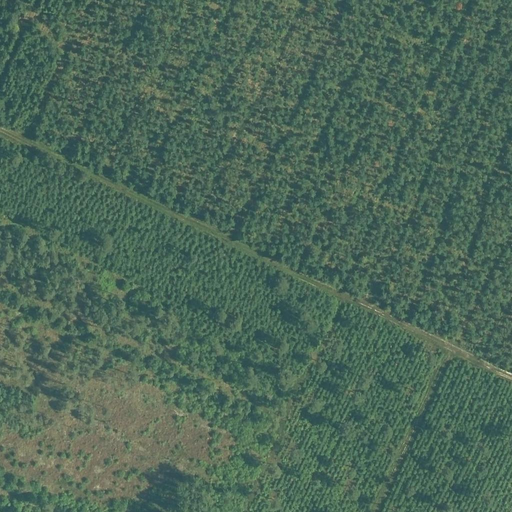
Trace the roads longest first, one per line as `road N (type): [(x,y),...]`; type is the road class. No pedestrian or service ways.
road 1 (track): [(0,131),(511,375)]
road 2 (track): [(511,220),(370,511)]
